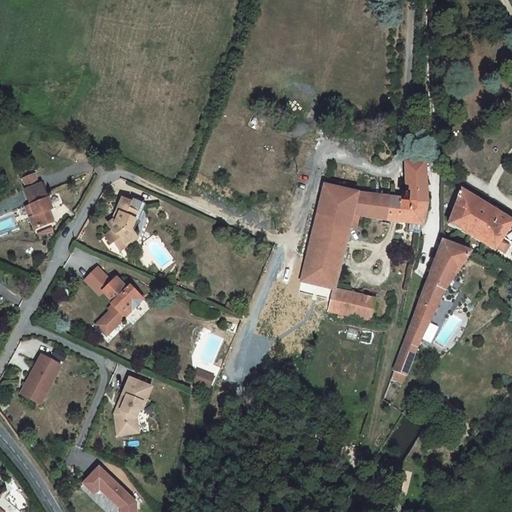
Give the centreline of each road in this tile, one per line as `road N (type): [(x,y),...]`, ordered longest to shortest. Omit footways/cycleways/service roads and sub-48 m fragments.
road 1 (residential): [(0,363),(109,169),(276,238),(290,236),(320,157),(380,170),(398,163),(402,130)]
road 2 (residential): [(412,0),(402,130)]
